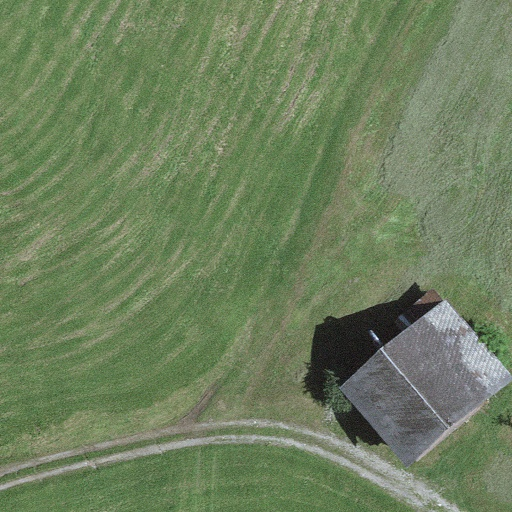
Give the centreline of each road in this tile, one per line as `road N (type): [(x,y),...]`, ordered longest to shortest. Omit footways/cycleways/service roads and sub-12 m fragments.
road 1 (track): [(400,0),(250,344),(201,429)]
road 2 (track): [(201,429),(319,436),(439,511)]
road 3 (track): [(201,429),(0,474)]
